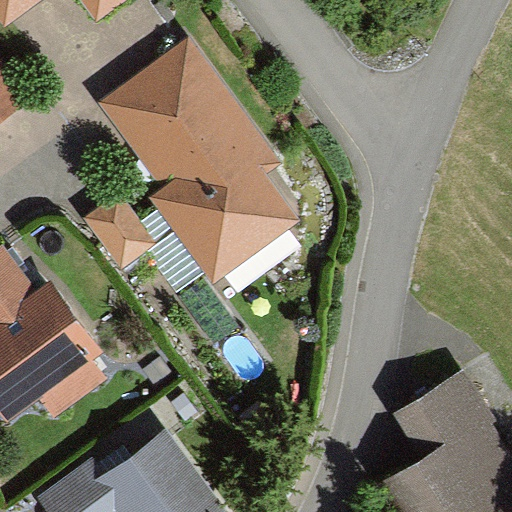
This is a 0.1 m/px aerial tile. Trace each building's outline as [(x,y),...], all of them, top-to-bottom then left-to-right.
[(0,0),(0,17),(7,26),(41,0),(78,0),(95,22),(124,0),(0,0)] [(188,39),(99,105),(163,193),(156,198),(216,279),(297,219),(265,175),(281,164),(188,39)] [(0,60),(0,124),(30,102),(0,60)] [(122,194),(86,218),(122,270),(157,245),(122,194)] [(55,418),(108,379),(93,358),(102,351),(51,281),(37,292),(6,249),(0,253),(0,413),(7,422),(40,398),(55,418)] [(379,490),(393,511),(511,511),(511,506),(436,389),(388,419),(418,465),(379,490)] [(227,511),(164,429),(109,471),(96,454),(39,498),(50,511),(227,511)]
